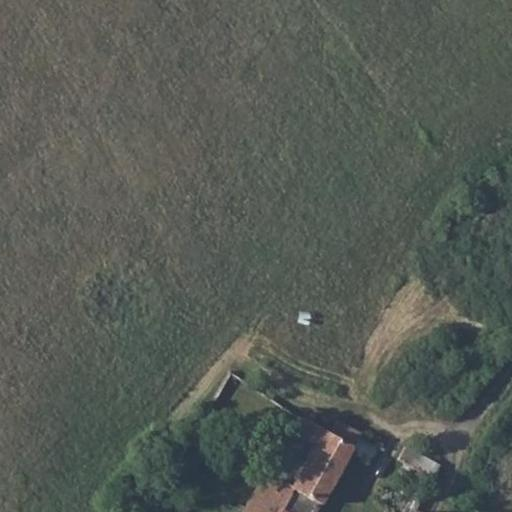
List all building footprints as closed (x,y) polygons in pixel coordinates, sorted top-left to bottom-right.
[(294,435),(309,443),(319,426),(304,417),(294,435)] [(335,422),(328,432),(319,426),(309,443),(282,490),(269,511),(308,511),(356,434),(335,422)] [(437,466),(405,448),(398,458),(431,478),(437,466)] [(269,511),(282,490),(267,481),(249,511),(269,511)] [(399,511),(412,511),(417,504),(391,489),(383,502),(399,511)]
